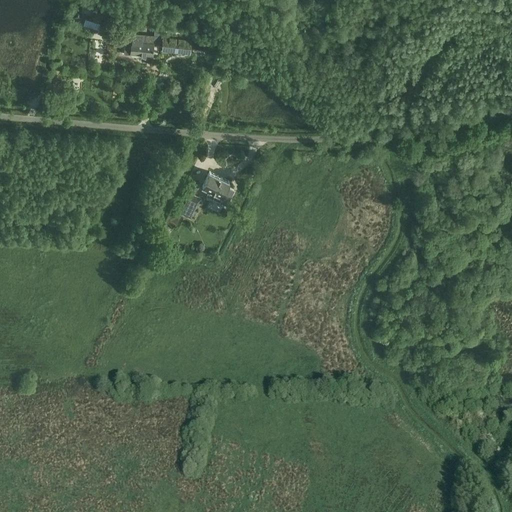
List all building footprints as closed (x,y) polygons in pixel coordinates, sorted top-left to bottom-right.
[(81,17),(82,13),(81,10),(83,6),(79,4),(77,8),(74,10),(72,13),(74,17),(77,18),(81,17)] [(101,22),(100,34),(112,35),(113,23),(101,22)] [(133,33),(126,33),(125,52),(152,55),(154,35),(145,34),(144,42),(141,42),(141,37),(132,36),(133,33)] [(165,33),(163,48),(189,51),(190,36),(165,33)] [(203,39),(194,38),(193,49),(202,50),(203,39)] [(229,181),(210,172),(203,186),(209,189),(206,194),(226,204),(234,190),(227,186),(229,181)] [(191,219),(201,198),(194,194),(199,183),(191,179),(175,211),(191,219)]
